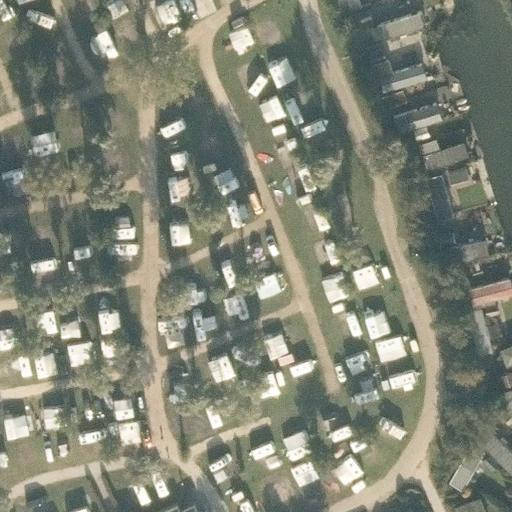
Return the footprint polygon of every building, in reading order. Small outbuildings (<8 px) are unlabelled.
[(375,13),(378,29),(432,18),(428,2),(375,13)] [(266,49),(243,58),(252,80),(275,70),(266,49)] [(427,52),(383,65),(388,81),(432,68),(427,52)] [(261,94),(268,114),(289,107),(282,86),(261,94)] [(468,129),(445,138),(441,127),(421,135),(432,163),(475,147),(468,129)] [(447,164),(452,176),(474,167),(469,155),(447,164)] [(428,168),(441,211),(458,206),(446,163),(428,168)] [(322,257),(344,249),(337,230),(315,237),(322,257)] [(491,231),(458,230),(457,250),(490,251),(491,231)] [(488,298),(471,302),(481,344),(498,339),(488,298)] [(340,306),(348,331),(369,324),(361,300),(340,306)] [(511,334),(503,338),(510,355),(511,353),(511,334)] [(511,460),(511,427),(493,411),(477,428),(511,460)] [(472,432),(450,472),(467,481),(488,441),(472,432)] [(494,511),(487,487),(459,494),(463,511),(494,511)] [(202,511),(198,502),(183,509),(180,502),(159,511),(202,511)]
